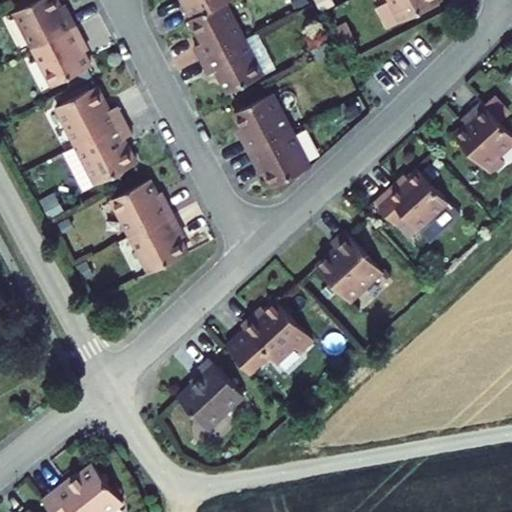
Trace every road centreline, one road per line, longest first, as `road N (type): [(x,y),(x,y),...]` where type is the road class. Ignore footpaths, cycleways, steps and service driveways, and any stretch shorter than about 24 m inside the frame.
road 1 (residential): [(107,387),(150,460),(183,483),(218,484),(511,433)]
road 2 (residential): [(257,248),(511,7)]
road 3 (residential): [(118,0),(241,239),(257,248)]
road 4 (residential): [(0,183),(107,387)]
road 5 (residential): [(107,387),(257,248)]
road 6 (residential): [(0,472),(107,387)]
